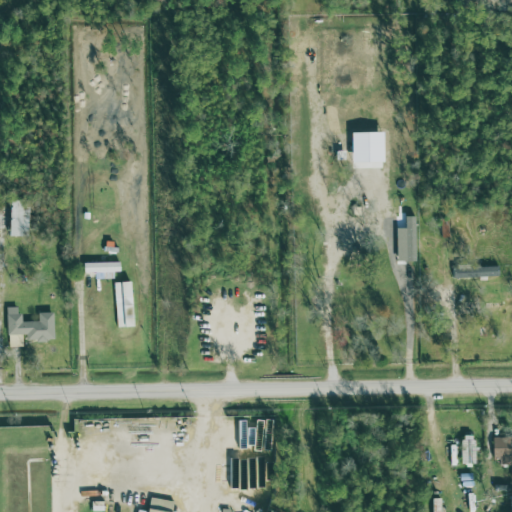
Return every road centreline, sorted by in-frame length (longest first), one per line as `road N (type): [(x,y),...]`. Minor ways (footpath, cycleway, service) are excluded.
road 1 (secondary): [(0,394),(511,386)]
road 2 (residential): [(72,393),(57,451),(62,485),(31,511)]
road 3 (residential): [(216,391),(217,480),(206,511)]
road 4 (residential): [(311,390),(314,511)]
